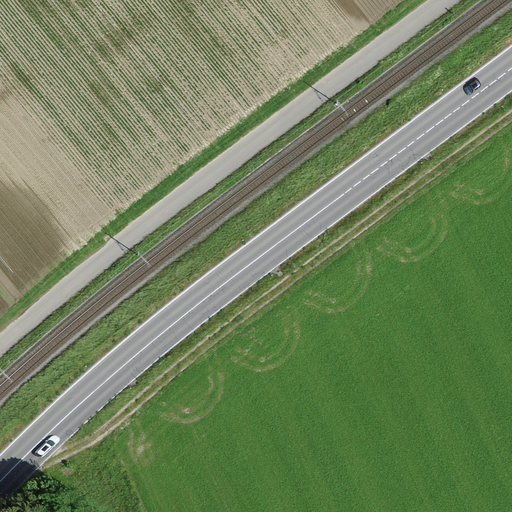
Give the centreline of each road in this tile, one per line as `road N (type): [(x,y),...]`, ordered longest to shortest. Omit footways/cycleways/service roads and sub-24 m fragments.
road 1 (primary): [(0,486),(129,361),(511,69)]
road 2 (track): [(511,116),(204,345),(93,439),(1,484)]
road 3 (unclassified): [(0,345),(276,120),(439,0)]
